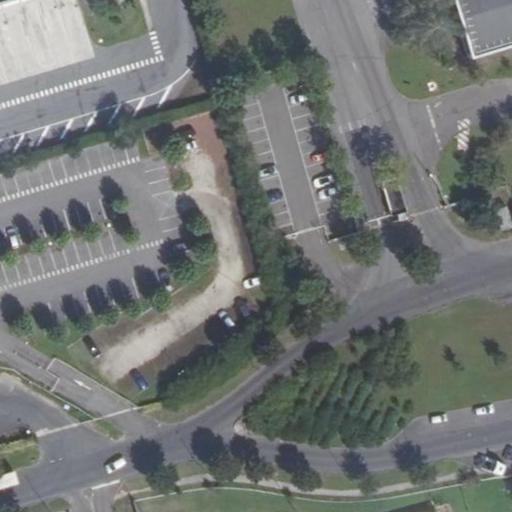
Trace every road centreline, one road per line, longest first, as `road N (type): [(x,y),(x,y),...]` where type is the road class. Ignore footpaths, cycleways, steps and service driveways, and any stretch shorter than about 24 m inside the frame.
road 1 (unclassified): [(511,266),(326,334),(201,434)]
road 2 (unknown): [(138,219),(192,204),(212,209),(224,273),(86,394)]
road 3 (unclassified): [(201,434),(311,460),(393,456),(511,434)]
road 4 (unclassified): [(0,491),(201,434)]
